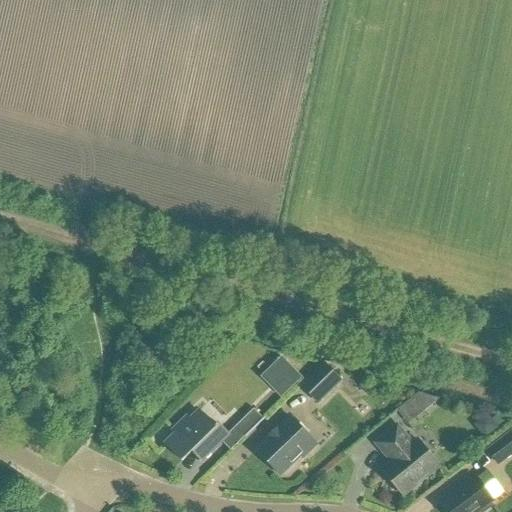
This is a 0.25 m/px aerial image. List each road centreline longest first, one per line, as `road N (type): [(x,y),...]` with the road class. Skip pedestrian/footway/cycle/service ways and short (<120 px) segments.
road 1 (track): [(511,367),(0,218)]
road 2 (residential): [(336,511),(231,507),(106,479)]
